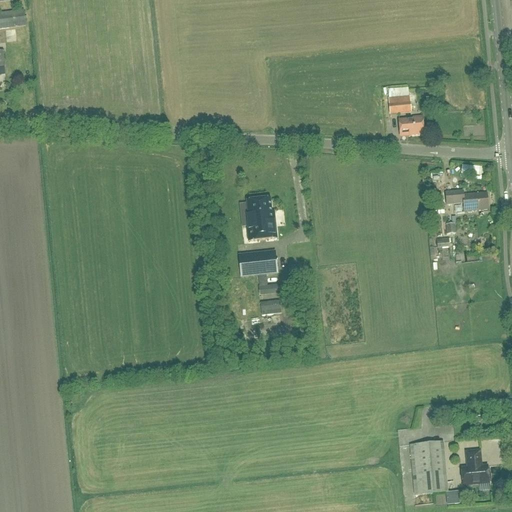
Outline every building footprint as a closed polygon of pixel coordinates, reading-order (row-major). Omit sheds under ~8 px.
[(25,29),(21,0),(0,0),(0,31),(16,30),(25,29)] [(8,55),(8,65),(21,65),(21,54),(8,55)] [(394,98),(410,97),(409,89),(394,90),(394,98)] [(409,97),(389,100),(390,116),(411,114),(409,97)] [(409,138),(423,136),(421,119),(399,122),(400,136),(408,136),(409,138)] [(481,137),(480,123),(468,123),(469,138),(481,137)] [(463,192),(446,194),(447,206),(463,205),(464,213),(488,211),(487,194),(463,196),(463,192)] [(248,215),(246,216),(248,243),(260,242),(265,241),(276,240),(274,214),(271,214),(270,200),(247,203),(248,215)] [(446,226),(447,236),(455,235),(455,226),(446,226)] [(449,249),(448,240),(436,241),(437,250),(449,249)] [(275,254),(238,258),(241,279),(277,275),(275,254)] [(278,287),(259,289),(259,295),(279,293),(278,287)] [(280,304),(261,306),(262,317),(281,315),(280,304)] [(257,332),(282,330),(281,316),(256,317),(257,332)] [(447,493),(443,444),(410,447),(415,447),(420,496),(414,496),(447,493)] [(481,468),(480,452),(466,454),(467,469),(461,470),(463,487),(489,485),(489,483),(490,482),(490,476),(488,475),(487,467),(481,468)]
